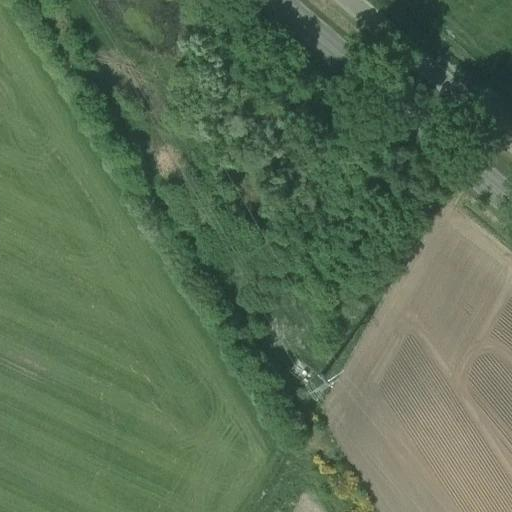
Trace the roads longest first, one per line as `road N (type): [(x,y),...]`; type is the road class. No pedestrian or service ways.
road 1 (primary): [(511,212),(266,0)]
road 2 (unclassified): [(511,147),(340,0)]
